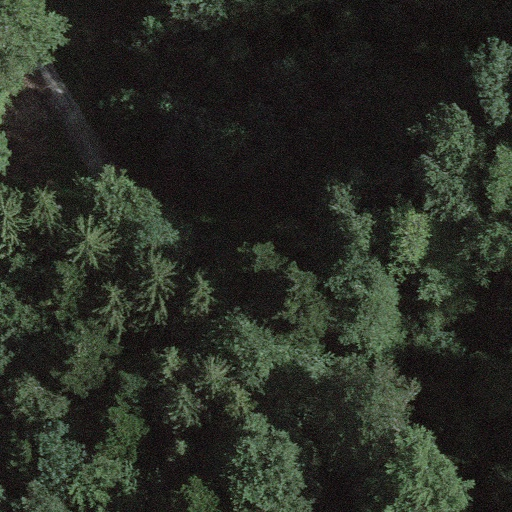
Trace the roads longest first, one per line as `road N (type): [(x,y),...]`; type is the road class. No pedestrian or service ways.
road 1 (track): [(322,511),(0,0)]
road 2 (track): [(511,376),(398,283),(302,224),(213,188),(113,176)]
